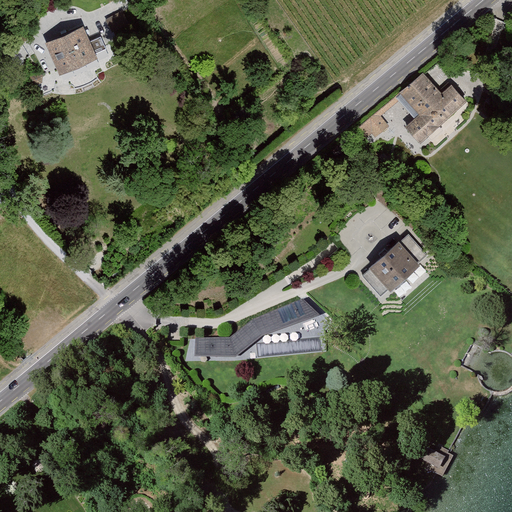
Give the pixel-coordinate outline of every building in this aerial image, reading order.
[(123,9),(106,16),(113,33),(130,26),(123,9)] [(88,25),(43,43),(57,74),(100,55),(88,25)] [(420,117),(406,130),(420,145),(466,104),(452,88),(442,97),(423,75),(401,95),(420,117)] [(392,103),(335,152),(343,161),(371,136),(374,139),(402,115),(392,103)] [(368,273),(362,278),(381,298),(389,291),(390,292),(418,267),(417,266),(424,259),(406,239),(399,245),(398,243),(367,271),(368,273)] [(230,343),(195,342),(195,361),(235,362),(263,340),(316,317),(303,304),(253,324),(230,343)]
